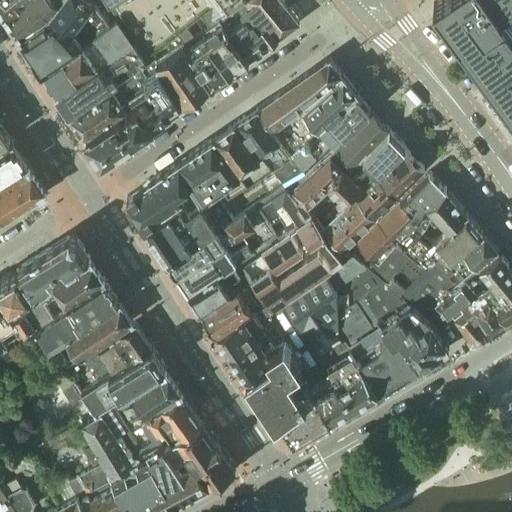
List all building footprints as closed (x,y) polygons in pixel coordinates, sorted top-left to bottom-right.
[(0,0),(0,5),(6,14),(20,0),(0,0)] [(24,0),(7,16),(20,35),(52,13),(58,1),(57,0),(24,0)] [(45,72),(84,42),(109,21),(93,1),(91,0),(62,0),(60,3),(52,13),(20,35),(31,52),(43,70),(45,72)] [(231,0),(217,12),(222,19),(247,56),(248,56),(268,42),(254,24),(235,0),(231,0)] [(235,0),(254,24),(280,0),(235,0)] [(283,0),(280,0),(254,24),(268,42),(270,41),(300,20),(283,0)] [(511,0),(437,0),(434,2),(511,108),(511,25),(502,12),(511,5),(511,0)] [(84,42),(45,72),(57,91),(130,41),(116,16),(84,42)] [(186,43),(212,80),(215,78),(247,56),(222,19),(218,22),(186,43)] [(194,34),(189,25),(178,32),(183,40),(184,40),(194,34)] [(184,40),(183,40),(155,60),(183,100),(184,99),(212,80),(186,43),(184,40)] [(130,41),(57,91),(69,110),(140,64),(144,64),(130,41)] [(329,55),(258,105),(274,127),(278,124),(345,74),(342,71),(329,55)] [(171,109),(179,103),(183,100),(155,60),(144,64),(140,64),(156,88),(171,109)] [(156,88),(140,64),(69,110),(80,125),(86,134),(109,119),(156,88)] [(313,98),(328,118),(358,91),(345,74),(313,98)] [(156,88),(109,119),(125,141),(171,109),(156,88)] [(371,107),(358,91),(328,118),(313,98),(278,124),(309,161),(371,107)] [(278,124),(274,127),(258,105),(241,117),(262,150),(272,166),(279,176),(284,183),(286,181),(309,161),(278,124)] [(373,110),(329,151),(348,170),(391,129),(390,128),(373,110)] [(0,144),(12,137),(0,119),(0,144)] [(125,141),(109,119),(86,134),(99,152),(106,154),(125,141)] [(262,150),(258,153),(237,120),(216,134),(241,174),(216,191),(219,195),(227,189),(231,195),(242,187),(243,186),(272,166),(262,150)] [(391,129),(348,170),(366,187),(379,174),(406,145),(405,145),(406,144),(391,129)] [(179,158),(175,161),(190,182),(198,190),(204,200),(216,191),(241,174),(216,134),(179,158)] [(0,178),(28,162),(13,140),(0,148),(0,178)] [(425,164),(411,150),(406,145),(379,174),(397,191),(425,164)] [(303,206),(329,186),(330,185),(345,204),(346,203),(347,205),(356,196),(366,187),(348,170),(329,151),(292,187),(303,206)] [(164,169),(145,183),(140,186),(127,195),(147,223),(198,190),(190,182),(175,161),(164,169)] [(29,163),(28,162),(0,178),(0,182),(18,208),(48,190),(29,163)] [(426,205),(447,187),(430,170),(358,243),(372,255),(378,262),(395,242),(402,246),(436,216),(426,205)] [(379,174),(366,187),(356,196),(373,214),(397,191),(379,174)] [(0,219),(6,216),(18,208),(0,182),(0,219)] [(150,228),(169,257),(222,223),(221,221),(238,210),(252,202),(254,201),(243,186),(242,187),(231,195),(227,197),(223,200),(222,200),(219,195),(216,191),(204,200),(198,190),(147,223),(147,224),(150,228)] [(447,228),(459,218),(467,211),(447,187),(426,205),(436,216),(447,228)] [(346,203),(345,204),(323,225),(341,245),(373,214),(356,196),(347,205),(346,203)] [(252,202),(238,210),(221,221),(222,223),(169,257),(174,264),(178,271),(212,249),(231,237),(262,219),(252,202)] [(251,275),(231,288),(201,306),(202,306),(213,325),(216,328),(217,330),(244,311),(260,301),(266,310),(283,299),(343,258),(343,257),(308,212),(301,216),(294,221),(283,227),(278,231),(273,234),(272,235),(239,256),(251,275)] [(460,218),(459,218),(447,228),(413,259),(426,267),(437,256),(445,263),(475,237),(475,236),(483,230),(467,212),(460,218)] [(231,237),(212,249),(178,271),(188,286),(218,268),(239,256),(272,235),(262,219),(231,237)] [(498,248),(483,231),(475,237),(445,263),(460,279),(465,275),(478,265),(479,264),(498,248)] [(50,246),(45,249),(59,272),(88,251),(79,238),(78,236),(69,234),(67,235),(59,240),(50,246)] [(325,364),(352,349),(337,326),(336,310),(362,293),(375,314),(405,297),(424,313),(436,302),(460,279),(445,263),(437,256),(426,267),(413,259),(402,246),(395,242),(378,262),(372,255),(367,261),(354,250),(343,258),(283,299),(325,364)] [(477,290),(477,291),(492,307),(511,291),(511,264),(498,248),(479,264),(478,265),(465,275),(477,290)] [(30,292),(50,278),(59,272),(45,249),(15,268),(30,292)] [(30,292),(20,300),(25,307),(35,322),(104,275),(89,253),(88,251),(59,272),(50,278),(30,292)] [(239,256),(218,268),(188,286),(201,306),(231,288),(251,275),(239,256)] [(0,277),(0,290),(14,313),(25,307),(20,300),(30,292),(15,268),(0,277)] [(104,275),(35,322),(36,323),(49,345),(65,334),(119,297),(105,276),(104,275)] [(471,336),(488,326),(465,300),(477,291),(477,290),(465,275),(460,279),(436,302),(448,315),(461,327),(458,329),(459,333),(465,340),(471,336)] [(0,290),(0,331),(7,341),(36,323),(35,322),(25,307),(14,313),(0,290)] [(477,291),(465,300),(488,326),(511,311),(511,292),(511,291),(492,307),(477,291)] [(352,349),(363,365),(378,387),(417,364),(398,334),(390,339),(375,314),(362,293),(336,310),(337,326),(352,349)] [(78,354),(94,343),(133,317),(119,297),(65,334),(78,354)] [(417,364),(449,346),(431,317),(424,313),(405,297),(375,314),(390,339),(398,334),(417,364)] [(306,376),(325,364),(283,299),(266,310),(273,319),(284,337),(268,347),(265,349),(270,357),(246,373),(257,388),(266,402),(274,415),(279,412),(295,401),(306,393),(314,389),(306,376)] [(244,311),(217,330),(228,346),(263,323),(265,325),(273,319),(266,310),(260,301),(244,311)] [(228,346),(246,373),(270,357),(265,349),(268,347),(284,337),(273,319),(265,325),(263,323),(228,346)] [(108,362),(113,370),(151,343),(136,321),(97,346),(94,343),(78,354),(79,356),(84,353),(95,370),(108,362)] [(113,370),(81,390),(95,410),(113,398),(165,363),(152,345),(151,343),(113,370)] [(306,376),(330,414),(344,406),(378,387),(352,349),(325,364),(306,376)] [(165,363),(113,398),(131,426),(139,421),(184,391),(165,364),(165,363)] [(63,365),(52,373),(71,402),(83,395),(63,365)] [(306,393),(295,401),(279,412),(289,427),(294,435),(330,414),(314,389),(306,393)] [(511,415),(511,389),(501,396),(511,415)] [(156,447),(165,441),(201,417),(197,411),(184,391),(139,421),(156,447)] [(100,412),(79,424),(91,443),(101,461),(132,511),(156,511),(170,505),(175,502),(149,455),(137,462),(121,435),(116,438),(100,412)] [(201,417),(165,441),(179,468),(190,462),(206,484),(218,477),(236,467),(218,442),(202,419),(201,417)] [(175,502),(206,484),(190,462),(179,468),(165,441),(156,447),(157,449),(149,455),(175,502)] [(91,443),(83,448),(94,465),(101,461),(91,443)] [(76,492),(63,499),(72,511),(132,511),(101,461),(94,465),(69,478),(76,492)] [(17,476),(2,486),(16,511),(72,511),(63,499),(39,511),(30,511),(28,508),(34,506),(36,501),(28,486),(22,484),(17,476)] [(0,511),(16,511),(2,486),(0,483),(0,511)]
